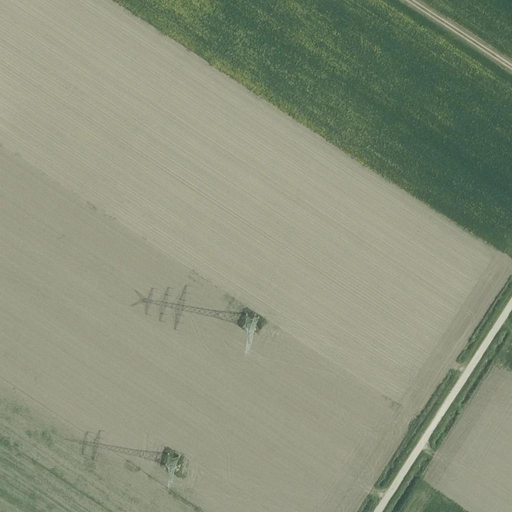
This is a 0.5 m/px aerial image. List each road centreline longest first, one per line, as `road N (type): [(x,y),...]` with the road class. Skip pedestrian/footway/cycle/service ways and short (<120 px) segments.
road 1 (unclassified): [(511,300),(378,511)]
road 2 (track): [(412,0),(511,67)]
